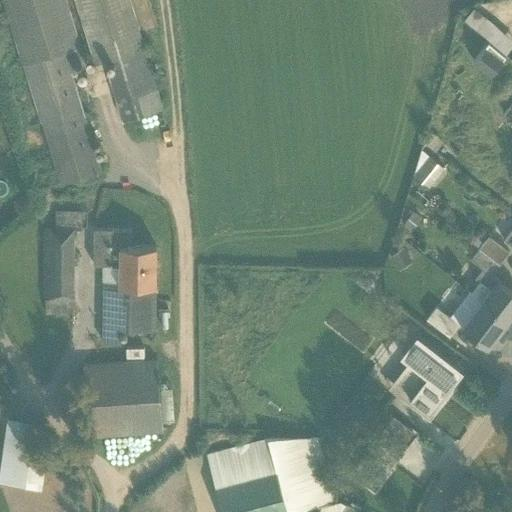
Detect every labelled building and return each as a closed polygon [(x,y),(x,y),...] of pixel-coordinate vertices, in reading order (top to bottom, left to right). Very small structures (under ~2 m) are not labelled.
[(64,0),(1,0),(58,185),(101,172),(70,72),(86,67),(64,0)] [(163,109),(129,0),(74,0),(94,65),(104,62),(122,121),(163,109)] [(511,102),(502,114),(511,121),(511,102)] [(429,157),(414,177),(429,188),(444,168),(429,157)] [(413,210),(400,227),(409,233),(421,216),(413,210)] [(43,234),(43,299),(73,300),(74,230),(81,230),(81,212),(54,211),(54,229),(47,229),(47,234),(43,234)] [(511,227),(503,240),(511,247),(511,227)] [(93,229),(93,265),(102,265),(118,265),(118,246),(130,246),(130,229),(93,229)] [(472,244),(499,264),(508,251),(488,235),(482,243),(476,238),(472,244)] [(478,281),(470,292),(506,321),(511,312),(511,290),(491,274),(499,264),(472,244),(464,254),(481,268),(474,278),(478,281)] [(102,342),(118,343),(118,330),(155,330),(156,246),(130,246),(118,246),(118,265),(102,265),(102,342)] [(402,248),(389,257),(398,271),(412,261),(402,248)] [(486,347),(506,321),(470,292),(469,291),(449,317),(435,306),(425,319),(448,337),(458,325),(460,326),(459,327),(486,347)] [(456,365),(415,334),(399,355),(408,362),(387,388),(429,421),(455,387),(452,384),(462,369),(456,365)] [(156,360),(83,366),(88,437),(161,431),(156,360)] [(284,426),(321,428),(323,362),(286,361),(284,426)] [(371,489),(416,434),(393,416),(348,471),(371,489)] [(6,419),(0,460),(0,483),(24,487),(24,489),(40,492),(47,449),(30,446),(33,423),(6,419)] [(268,439),(206,455),(220,511),(298,511),(337,501),(320,436),(268,439)] [(340,511),(344,505),(337,501),(298,511),(340,511)]
